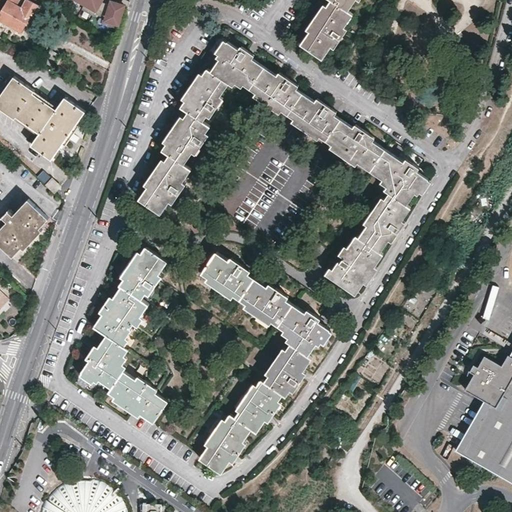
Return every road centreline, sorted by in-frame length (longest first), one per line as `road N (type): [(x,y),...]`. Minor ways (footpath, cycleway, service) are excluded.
road 1 (tertiary): [(0,458),(149,0)]
road 2 (unclassified): [(511,202),(354,454),(350,488),(369,511)]
